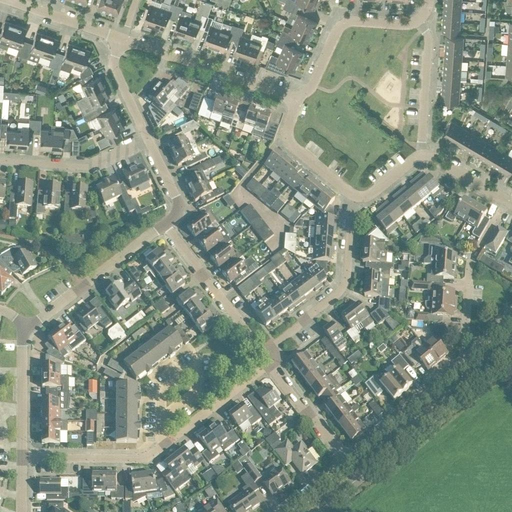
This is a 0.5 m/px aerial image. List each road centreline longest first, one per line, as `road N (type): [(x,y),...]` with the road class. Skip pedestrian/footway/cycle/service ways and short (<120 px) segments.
road 1 (secondary): [(316,511),(511,347)]
road 2 (residential): [(267,360),(274,344),(340,291),(354,196)]
road 3 (residential): [(297,100),(121,39)]
road 4 (residential): [(22,329),(164,224)]
road 5 (residential): [(347,461),(480,346)]
road 6 (residential): [(267,360),(164,224)]
road 7 (residential): [(417,21),(342,25),(297,100)]
road 8 (residential): [(147,138),(88,167),(0,161)]
road 9 (residential): [(21,457),(145,458),(165,443)]
road 10 (residential): [(421,155),(428,43),(417,21)]
road 11 (residential): [(165,443),(267,360)]
road 12 (residential): [(347,461),(267,360)]
road 13 (residential): [(21,457),(22,329)]
road 14 (residential): [(297,100),(290,145),(354,196)]
road 15 (residential): [(121,39),(7,0)]
